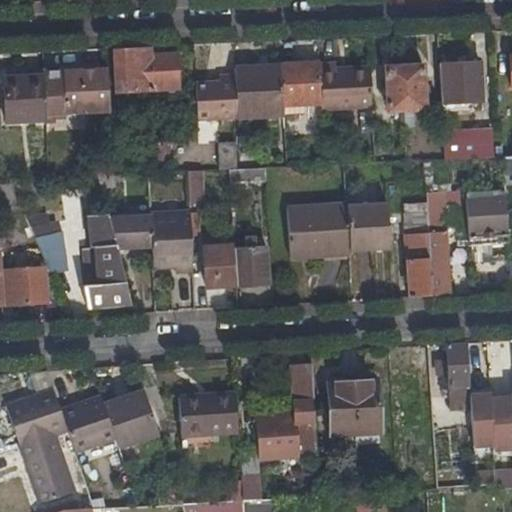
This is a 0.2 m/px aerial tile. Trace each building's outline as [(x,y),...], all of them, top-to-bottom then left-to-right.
[(110,45),(111,90),(177,86),(175,48),(155,49),(154,42),(110,45)] [(439,57),(440,93),(477,93),(476,56),(439,57)] [(317,99),(317,105),(367,102),(365,67),(346,68),(346,62),(331,62),(331,58),(315,59),(317,99)] [(277,61),(280,100),(317,99),(315,59),(277,61)] [(400,61),(402,107),(421,106),(419,60),(400,61)] [(277,61),(232,63),(232,68),(235,112),(281,111),(280,100),(277,61)] [(400,61),(381,61),(383,107),(402,107),(400,61)] [(44,114),(45,119),(54,118),(54,110),(106,108),(104,64),(41,66),(42,70),(44,114)] [(190,77),(193,114),(235,112),(232,68),(215,69),(215,75),(190,77)] [(1,72),(3,116),(44,114),(42,70),(1,72)] [(293,136),(292,149),(307,150),(309,127),(288,126),(288,136),(293,136)] [(440,133),(441,154),(489,153),(488,127),(469,128),(469,133),(440,133)] [(166,135),(150,135),(150,155),(167,154),(166,135)] [(234,139),(216,139),(216,164),(227,164),(234,163),(234,139)] [(109,169),(108,158),(88,159),(88,170),(96,169),(109,169)] [(200,164),(186,165),(188,197),(202,196),(200,164)] [(502,191),(460,193),(462,228),(474,228),(485,227),(486,234),(486,238),(503,238),(502,191)] [(283,195),(286,247),(312,247),(312,243),(346,240),(345,235),(344,203),(343,195),(283,195)] [(344,203),(345,235),(386,235),(383,201),(344,203)] [(106,215),(113,244),(151,242),(152,263),(174,263),(174,268),(192,267),(189,207),(148,209),(148,211),(105,213),(106,215)] [(423,207),(398,208),(404,291),(427,290),(424,228),(423,208),(423,207)] [(433,208),(423,208),(424,228),(440,227),(439,207),(433,208)] [(106,215),(89,216),(94,277),(82,276),(76,276),(83,302),(128,300),(113,244),(106,215)] [(89,216),(83,216),(85,238),(78,239),(82,276),(94,277),(89,216)] [(63,263),(59,227),(30,229),(34,240),(45,264),(63,263)] [(440,227),(424,228),(427,290),(446,289),(442,227),(440,227)] [(230,237),(202,239),(204,282),(232,280),(230,242),(230,237)] [(230,242),(232,280),(265,279),(263,240),(230,242)] [(0,265),(0,299),(42,298),(40,263),(0,265)] [(481,338),(462,339),(466,390),(486,389),(481,338)] [(462,339),(442,340),(444,403),(467,404),(466,390),(462,339)] [(404,343),(384,344),(388,392),(406,391),(405,375),(404,343)] [(255,417),(257,458),(315,455),(308,363),(290,364),(293,415),(255,417)] [(417,374),(405,375),(406,391),(418,391),(417,374)] [(375,375),(325,378),(328,430),(378,427),(375,375)] [(57,405),(50,385),(2,401),(15,439),(19,439),(52,429),(64,424),(57,405)] [(71,436),(74,446),(110,433),(113,442),(155,429),(139,385),(99,399),(96,391),(60,404),(71,436)] [(174,391),(176,431),(233,428),(230,388),(174,391)] [(60,404),(57,405),(64,424),(68,436),(71,436),(60,404)] [(52,429),(23,439),(53,437),(55,437),(52,429)] [(23,439),(19,439),(24,454),(21,455),(36,497),(72,485),(53,437),(23,439)] [(11,450),(0,453),(0,474),(18,469),(11,450)] [(511,458),(510,458),(500,459),(503,484),(511,483),(511,458)] [(259,469),(239,470),(241,496),(260,495),(259,469)] [(153,486),(154,501),(179,500),(174,485),(153,486)] [(371,511),(371,488),(351,489),(352,511),(371,511)] [(238,506),(238,510),(277,507),(276,494),(260,495),(241,496),(237,497),(238,506)] [(179,500),(182,508),(238,506),(237,497),(179,500)]
